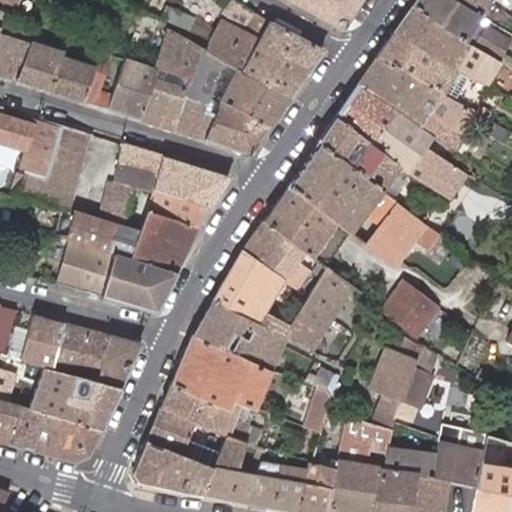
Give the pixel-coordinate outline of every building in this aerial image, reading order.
[(0,0),(0,14),(2,15),(6,17),(12,0),(0,0)] [(238,3),(232,0),(230,0),(221,20),(227,23),(238,3)] [(283,0),(338,29),(358,0),(283,0)] [(452,0),(415,0),(409,8),(467,46),(511,66),(511,33),(474,13),(452,0)] [(452,0),(474,13),(481,0),(452,0)] [(409,8),(391,33),(450,72),(458,60),(511,84),(511,81),(511,66),(467,46),(409,8)] [(269,19),(251,10),(241,30),(259,40),(269,20),(269,19)] [(0,19),(0,24),(7,27),(9,21),(0,19)] [(206,54),(288,95),(322,48),(269,20),(259,40),(241,30),(227,23),(221,20),(213,32),(206,54)] [(170,128),(187,81),(197,49),(162,32),(160,38),(150,67),(133,117),(170,128)] [(160,38),(146,33),(136,62),(150,67),(160,38)] [(450,72),(391,33),(374,59),(375,60),(410,82),(402,95),(422,109),(467,134),(473,125),(492,133),(496,124),(435,94),(450,72)] [(0,77),(11,81),(23,45),(0,38),(0,77)] [(56,56),(46,91),(80,101),(94,53),(85,50),(81,66),(65,61),(70,46),(60,42),(56,56)] [(11,81),(46,91),(56,56),(23,45),(11,81)] [(268,123),(288,95),(206,54),(197,49),(187,81),(268,123)] [(80,101),(89,104),(96,81),(104,53),(94,50),(94,53),(80,101)] [(119,58),(104,108),(133,117),(150,67),(136,62),(119,58)] [(357,86),(433,139),(456,153),(467,134),(422,109),(402,95),(410,82),(375,60),(357,86)] [(89,104),(97,106),(104,83),(96,81),(89,104)] [(247,151),(268,123),(187,81),(170,128),(247,151)] [(403,132),(427,148),(433,139),(357,86),(333,120),(385,156),(403,132)] [(0,146),(17,152),(26,123),(0,115),(0,146)] [(45,181),(62,125),(28,115),(26,123),(17,152),(13,166),(8,165),(2,187),(20,193),(26,175),(45,181)] [(401,168),(455,203),(472,176),(427,148),(403,132),(385,156),(333,120),(316,144),(384,193),(401,168)] [(93,134),(62,125),(45,181),(76,191),(93,134)] [(223,174),(121,143),(96,221),(136,233),(150,191),(204,208),(209,209),(226,181),(223,174)] [(316,144),(285,188),(334,223),(350,235),(365,213),(377,222),(362,244),(395,267),(413,241),(426,250),(439,232),(436,231),(429,225),(384,193),(316,144)] [(304,255),(325,270),(329,272),(333,265),(326,260),(332,249),(321,242),(334,223),(285,188),(259,224),(304,255)] [(196,225),(204,208),(150,191),(144,210),(196,225)] [(196,225),(144,210),(136,233),(96,221),(73,215),(66,240),(174,270),(196,225)] [(436,231),(441,223),(434,218),(429,225),(436,231)] [(346,284),(358,292),(381,257),(362,244),(350,235),(334,223),(321,242),(332,249),(326,260),(333,265),(329,272),(346,284)] [(298,266),(304,255),(259,224),(241,250),(276,270),(284,257),(298,266)] [(154,311),(174,270),(66,240),(55,284),(154,311)] [(241,250),(214,298),(264,325),(298,266),(284,257),(276,270),(241,250)] [(316,276),(303,268),(296,281),(308,289),(316,276)] [(320,278),(286,337),(310,349),(346,284),(329,272),(325,270),(320,278)] [(436,300),(398,274),(376,305),(415,331),(436,300)] [(214,298),(193,334),(266,374),(286,337),(264,325),(214,298)] [(16,309),(0,304),(0,352),(1,352),(4,353),(16,309)] [(64,322),(32,313),(20,357),(21,358),(52,366),(64,322)] [(86,327),(64,322),(52,366),(74,372),(86,327)] [(511,325),(501,341),(511,349),(511,325)] [(415,340),(394,326),(389,344),(377,341),(365,388),(400,397),(415,340)] [(94,377),(108,333),(86,327),(74,372),(94,377)] [(140,342),(108,333),(94,377),(93,380),(117,387),(140,342)] [(266,374),(193,334),(191,333),(169,382),(227,407),(230,400),(249,408),(266,374)] [(21,358),(20,357),(4,353),(1,352),(0,356),(0,365),(17,370),(21,358)] [(97,427),(117,387),(93,380),(94,377),(74,372),(52,366),(38,410),(62,417),(97,427)] [(0,399),(8,401),(15,381),(0,376),(0,399)] [(136,479),(198,493),(208,466),(178,454),(191,424),(218,437),(237,442),(249,408),(230,400),(227,407),(169,382),(145,438),(130,470),(136,479)] [(319,421),(322,413),(322,405),(321,399),(319,397),(316,394),(312,391),(301,419),(310,423),(307,430),(316,433),(319,421)] [(0,399),(0,440),(11,444),(22,417),(12,414),(15,404),(8,401),(0,399)] [(11,444),(48,454),(62,417),(38,410),(26,407),(22,417),(11,444)] [(332,424),(334,415),(322,413),(319,421),(332,424)] [(85,451),(97,427),(62,417),(48,454),(75,461),(85,451)] [(325,511),(369,511),(386,450),(392,427),(343,417),(334,467),(325,511)] [(413,432),(392,427),(386,450),(407,453),(413,432)] [(445,482),(470,486),(475,452),(476,444),(478,432),(464,430),(460,429),(454,428),(451,447),(435,444),(433,456),(431,479),(445,482)] [(511,511),(511,437),(478,432),(476,444),(475,452),(470,486),(466,511),(511,511)] [(198,493),(244,502),(252,472),(234,468),(242,444),(237,442),(218,437),(208,466),(198,493)] [(407,453),(386,450),(369,511),(440,511),(445,482),(431,479),(433,456),(407,453)] [(287,457),(279,455),(276,464),(284,466),(287,457)] [(295,511),(325,511),(334,467),(306,462),(304,462),(301,476),(295,511)] [(244,502),(291,511),(295,511),(301,476),(255,463),(252,472),(244,502)]
